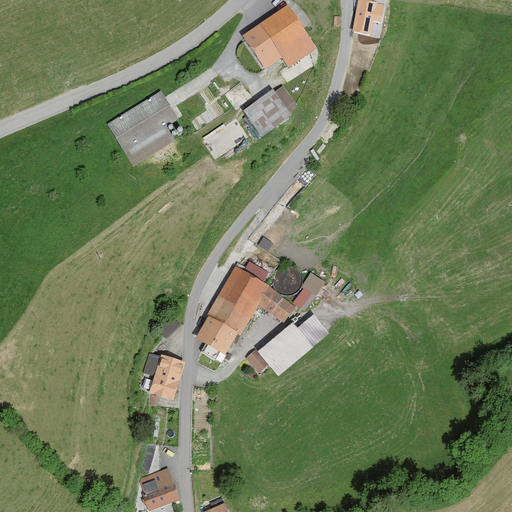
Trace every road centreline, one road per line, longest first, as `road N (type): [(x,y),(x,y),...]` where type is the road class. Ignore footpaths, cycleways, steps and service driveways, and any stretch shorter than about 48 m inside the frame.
road 1 (residential): [(347,0),(332,106),(298,161),(207,268),(192,306),(188,511)]
road 2 (residential): [(238,0),(174,52),(0,129)]
